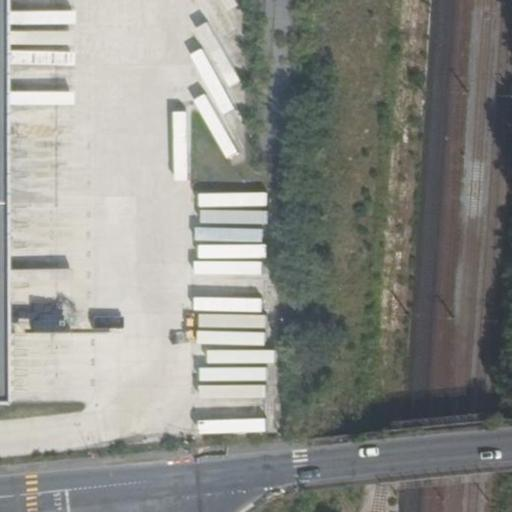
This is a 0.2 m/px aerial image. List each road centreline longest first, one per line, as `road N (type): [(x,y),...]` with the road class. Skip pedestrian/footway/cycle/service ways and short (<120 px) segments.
road 1 (unclassified): [(165,478),(511,444)]
road 2 (unclassified): [(0,496),(165,478)]
